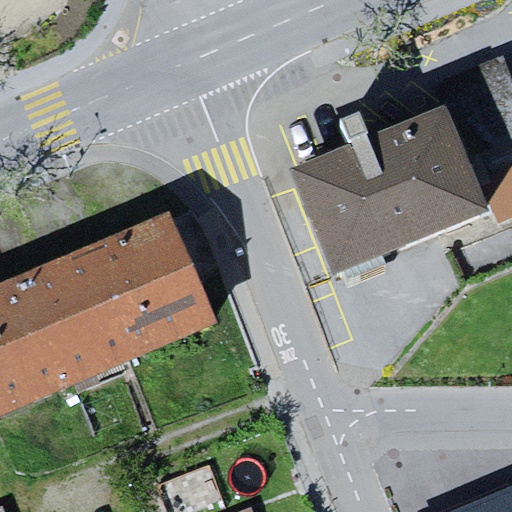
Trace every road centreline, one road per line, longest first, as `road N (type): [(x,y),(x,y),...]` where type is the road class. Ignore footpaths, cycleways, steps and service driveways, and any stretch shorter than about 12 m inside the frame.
road 1 (residential): [(180,62),(328,412)]
road 2 (residential): [(0,140),(180,62)]
road 3 (residential): [(328,412),(511,411)]
road 4 (residential): [(180,62),(332,0)]
